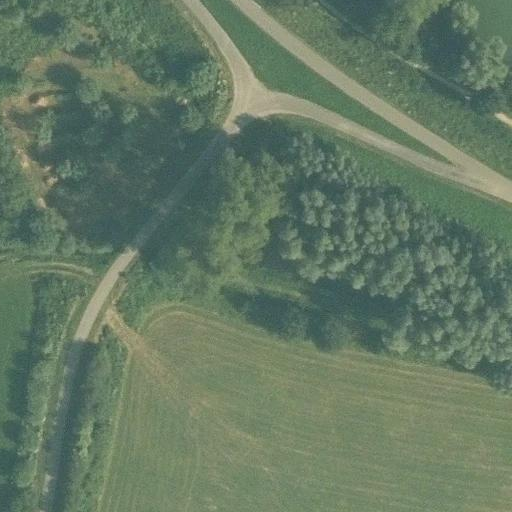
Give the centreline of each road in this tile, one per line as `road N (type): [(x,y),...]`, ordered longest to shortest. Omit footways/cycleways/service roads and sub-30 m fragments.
road 1 (unclassified): [(47,511),(70,368),(91,315),(250,98)]
road 2 (unclassified): [(500,186),(292,47),(237,0)]
road 3 (unclassified): [(500,186),(465,179),(299,105),(250,98)]
